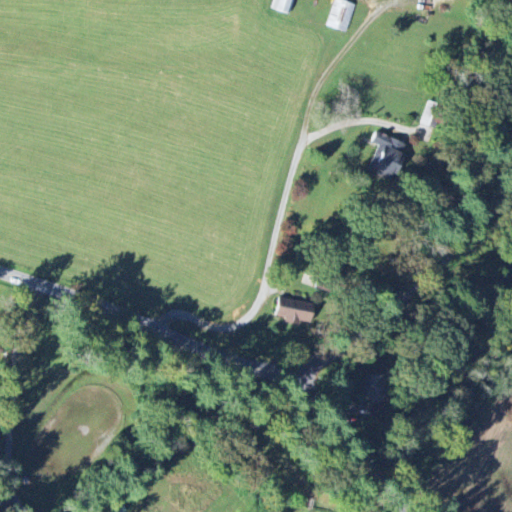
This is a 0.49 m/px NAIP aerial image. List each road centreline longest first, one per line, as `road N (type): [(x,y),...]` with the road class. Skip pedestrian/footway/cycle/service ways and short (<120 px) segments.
road 1 (residential): [(156,328),(168,312),(224,326),(256,310),(316,86)]
road 2 (secondary): [(0,271),(229,360),(294,373)]
road 3 (secondary): [(294,373),(359,333),(511,182)]
road 4 (residential): [(3,511),(31,281)]
road 5 (residential): [(405,511),(294,373)]
